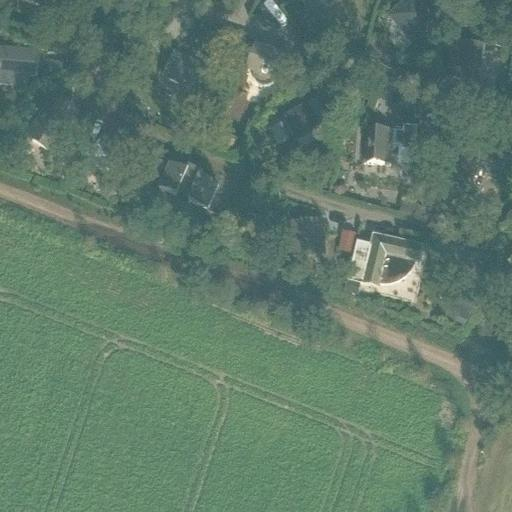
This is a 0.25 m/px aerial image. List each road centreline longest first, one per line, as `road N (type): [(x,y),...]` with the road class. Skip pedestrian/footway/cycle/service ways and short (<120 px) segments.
road 1 (track): [(0,196),(486,381)]
road 2 (track): [(486,381),(455,511)]
